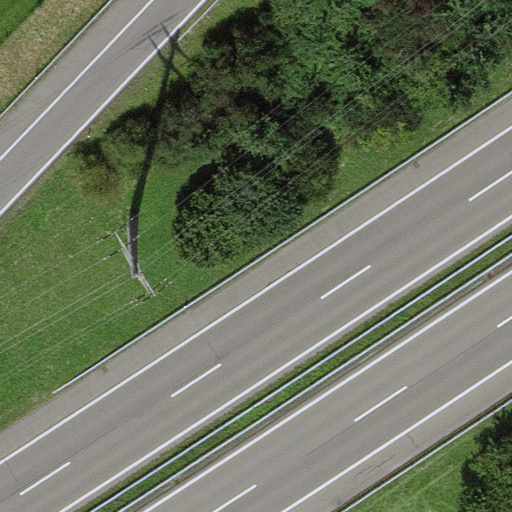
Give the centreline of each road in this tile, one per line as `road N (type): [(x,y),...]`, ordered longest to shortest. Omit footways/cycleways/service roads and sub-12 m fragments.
road 1 (motorway): [(511,174),(0,509)]
road 2 (motorway): [(218,511),(511,321)]
road 3 (motorway): [(176,0),(0,185)]
